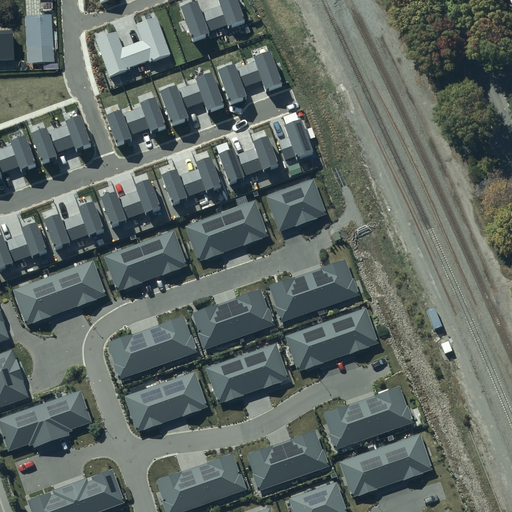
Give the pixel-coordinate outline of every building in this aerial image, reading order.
[(192,39),(209,33),(209,32),(227,25),(228,26),(245,20),(237,0),(219,0),(221,6),(202,13),(197,0),(180,7),(192,39)] [(25,16),(28,63),(55,61),(52,14),(25,16)] [(96,39),(109,76),(130,69),(130,67),(148,61),(149,62),(170,54),(157,17),(136,24),(142,40),(122,48),(116,31),(96,39)] [(0,60),(14,59),(12,30),(0,30),(0,60)] [(229,102),(246,95),(244,88),(262,81),(265,88),(282,82),(270,50),(254,57),(255,61),(236,68),(234,63),(217,69),(229,102)] [(171,123),(188,117),(185,109),(204,102),(207,110),(224,103),(212,72),(196,78),(197,82),(178,90),(176,84),(159,91),(171,123)] [(117,145),(132,139),(131,135),(149,128),(151,132),(166,126),(155,97),(140,102),(142,107),(123,114),(121,109),(105,114),(117,145)] [(296,157),(296,158),(313,152),(308,139),(315,137),(312,128),(305,130),(302,119),(299,120),(296,113),(284,117),(287,125),(285,125),(289,138),(279,141),(286,160),(296,157)] [(42,163),(58,158),(56,153),(75,147),(76,150),(92,144),(81,115),(66,121),(67,125),(48,132),(46,127),(31,133),(42,163)] [(0,177),(2,177),(1,173),(19,166),(21,169),(36,164),(25,134),(10,140),(12,144),(0,148),(0,177)] [(229,182),(279,165),(269,135),(253,141),(256,149),(237,155),(235,148),(219,154),(229,182)] [(171,202),(221,185),(211,156),(196,161),(198,169),(180,176),(177,169),(162,174),(171,202)] [(110,224),(160,207),(150,178),(135,183),(137,191),(119,198),(116,191),(101,196),(110,224)] [(316,217),(326,214),(313,179),(266,196),(279,231),(295,226),(295,227),(317,219),(316,217)] [(206,259),(225,253),(224,251),(243,245),(243,246),(263,239),(262,237),(270,235),(257,200),(186,225),(199,260),(206,258),(206,259)] [(54,247),(103,230),(93,201),(78,206),(81,214),(62,221),(59,214),(44,219),(54,247)] [(0,267),(47,251),(37,222),(22,227),(25,235),(6,242),(4,235),(0,235),(0,267)] [(124,290),(142,283),(142,282),(161,275),(161,276),(181,269),(180,268),(188,265),(175,230),(104,256),(116,291),(123,288),(124,290)] [(275,307),(280,323),(360,295),(354,278),(352,278),(345,259),(269,285),(277,306),(275,307)] [(33,324),(51,317),(51,315),(77,306),(77,307),(97,300),(96,299),(106,295),(93,260),(12,290),(25,324),(32,322),(33,324)] [(198,335),(203,350),(275,325),(269,308),(267,309),(260,289),(192,313),(200,334),(198,335)] [(0,342),(9,339),(3,322),(5,322),(0,308),(0,342)] [(304,370),(323,364),(323,363),(349,353),(349,355),(369,348),(368,347),(378,343),(366,308),(285,336),(297,371),(304,369),(304,370)] [(113,364),(118,380),(198,352),(192,335),(190,336),(183,316),(107,342),(114,364),(113,364)] [(225,402),(244,395),(243,394),(262,388),(262,389),(282,382),(281,381),(289,378),(277,343),(205,368),(217,403),(224,400),(225,402)] [(0,407),(29,398),(23,381),(24,380),(17,359),(16,359),(12,349),(0,353),(0,407)] [(145,430),(164,423),(163,422),(182,416),(182,417),(202,410),(201,409),(209,406),(197,371),(125,396),(137,431),(144,428),(145,430)] [(329,434),(335,449),(414,422),(408,406),(406,407),(400,387),(324,413),(331,434),(329,434)] [(0,417),(0,430),(7,451),(27,444),(28,446),(32,445),(33,447),(68,435),(67,433),(72,431),(71,429),(92,422),(80,390),(0,417)] [(253,475),(258,490),(329,466),(324,450),(322,450),(315,431),(247,454),(254,474),(253,475)] [(359,496),(377,490),(377,488),(403,479),(404,480),(423,474),(423,472),(432,469),(420,434),(339,462),(351,497),(358,495),(359,496)] [(162,501),(166,511),(180,511),(247,489),(242,473),(240,474),(233,454),(157,480),(164,501),(162,501)] [(31,511),(98,511),(125,502),(112,469),(92,477),(93,480),(88,482),(87,478),(52,490),(53,494),(51,495),(50,493),(28,501),(31,511)] [(289,498),(294,511),(347,511),(337,482),(289,498)]
